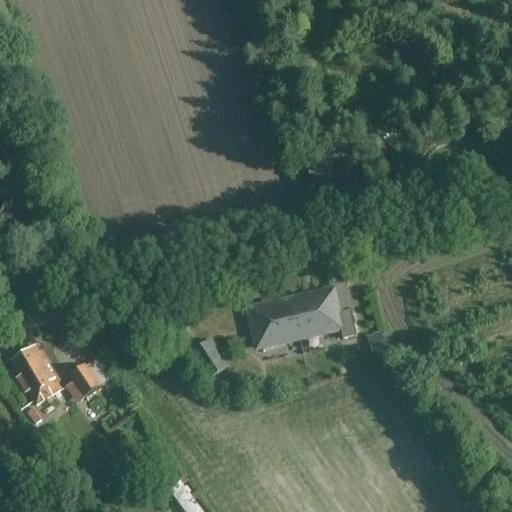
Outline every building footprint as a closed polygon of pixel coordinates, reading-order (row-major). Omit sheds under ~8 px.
[(253,57),(259,73),(272,69),(283,65),(267,20),(258,24),(243,29),(253,57)] [(362,206),(353,164),(351,153),(307,165),(309,175),(308,175),(310,187),(329,182),(328,180),(335,178),(343,210),(349,209),(350,214),(358,212),(357,207),(362,206)] [(332,292),(290,302),(299,341),(340,331),(342,341),(356,338),(350,313),(338,315),(332,292)] [(299,341),(290,302),(248,312),(257,350),(299,341)] [(210,343),(189,358),(208,385),(229,370),(210,343)] [(36,349),(10,364),(18,378),(15,380),(24,396),(26,395),(34,408),(61,392),(55,381),(36,349)] [(69,377),(84,398),(99,389),(85,366),(69,377)] [(11,511),(0,494),(0,511),(11,511)] [(186,511),(188,495),(175,495),(173,511),(186,511)]
